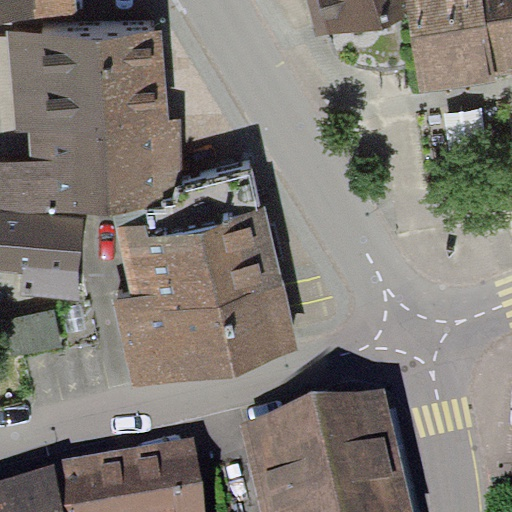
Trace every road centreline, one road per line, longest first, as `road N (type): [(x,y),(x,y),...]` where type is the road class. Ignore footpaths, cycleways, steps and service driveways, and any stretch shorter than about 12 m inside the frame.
road 1 (residential): [(410,335),(329,364),(0,441)]
road 2 (residential): [(215,0),(410,335)]
road 3 (residential): [(410,335),(447,416),(456,511)]
